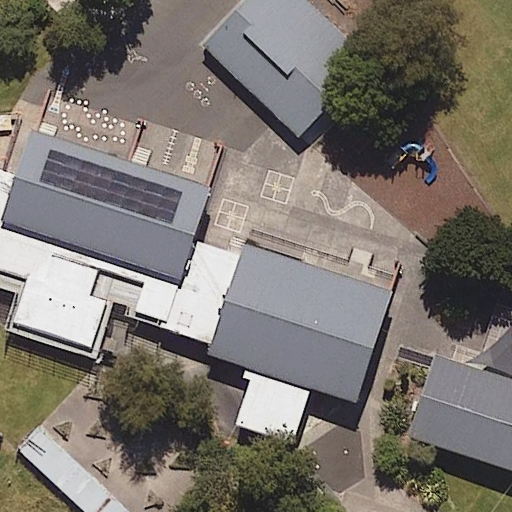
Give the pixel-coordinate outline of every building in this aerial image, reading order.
[(360,24),(335,0),(181,0),(175,7),(279,107),(360,24)] [(0,175),(0,274),(31,284),(17,327),(96,352),(110,306),(95,301),(103,274),(149,289),(139,318),(167,327),(165,333),(215,349),(212,361),(249,373),(246,383),(253,386),(239,431),(300,450),(317,396),(364,411),(400,299),(248,251),(244,262),(202,249),(219,194),(33,136),(20,177),(1,171),(0,175)] [(27,359),(0,350),(0,385),(17,391),(27,359)] [(511,387),(438,363),(412,442),(511,475),(511,387)] [(127,511),(41,430),(21,451),(85,511),(127,511)]
